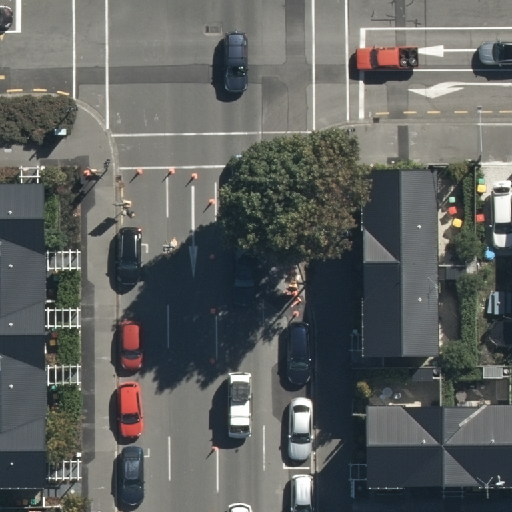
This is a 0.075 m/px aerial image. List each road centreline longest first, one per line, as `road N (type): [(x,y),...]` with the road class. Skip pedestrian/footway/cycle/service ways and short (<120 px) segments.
road 1 (secondary): [(217,33),(220,511)]
road 2 (residential): [(511,31),(217,33)]
road 3 (residential): [(217,33),(0,35)]
